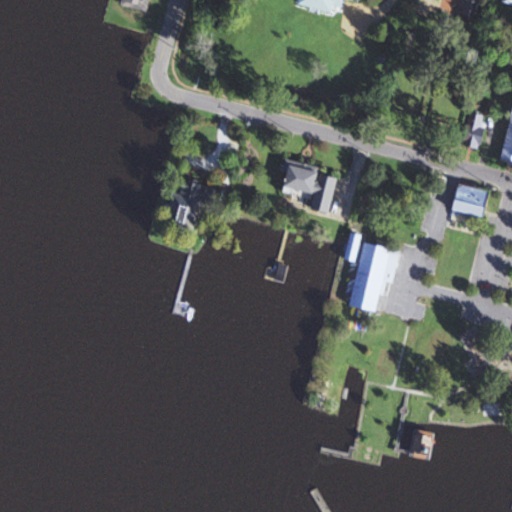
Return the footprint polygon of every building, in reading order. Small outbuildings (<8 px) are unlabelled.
[(124,0),(123,7),(150,12),(152,0),(124,0)] [(338,0),(351,0),(360,2),(360,0),(305,0),(304,7),(336,14),(338,0)] [(441,0),(419,0),(419,15),(430,15),(430,12),(441,12),(441,0)] [(464,146),(482,150),(489,117),(471,113),(464,146)] [(511,119),(503,160),(511,161),(511,119)] [(331,213),(342,175),(288,160),(285,172),(289,174),(286,186),(317,194),(313,208),(331,213)] [(171,227),(199,233),(206,202),(217,204),(221,187),(182,178),(171,227)] [(485,216),(492,192),(462,184),(455,208),(485,216)] [(349,261),(359,261),(359,234),(349,234),(349,261)] [(352,307),(380,312),(386,282),(395,284),(402,249),(364,241),(352,307)] [(379,359),(399,362),(404,335),(384,332),(379,359)]
